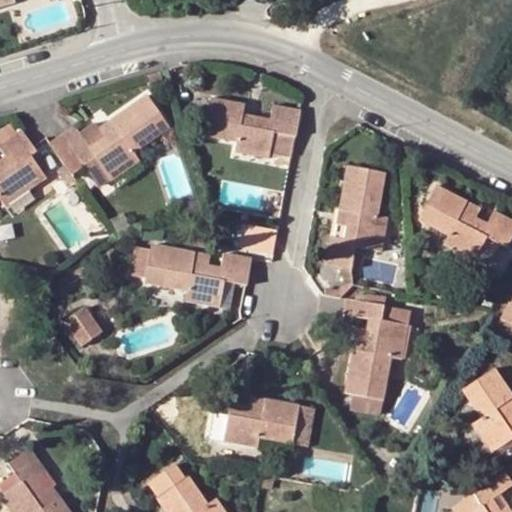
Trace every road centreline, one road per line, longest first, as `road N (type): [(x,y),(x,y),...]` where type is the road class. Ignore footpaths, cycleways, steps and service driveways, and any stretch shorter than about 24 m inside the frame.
road 1 (residential): [(326,71),(282,309)]
road 2 (residential): [(511,168),(326,71)]
road 3 (residential): [(326,71),(242,34),(188,32),(134,44)]
road 4 (residential): [(134,44),(0,88)]
